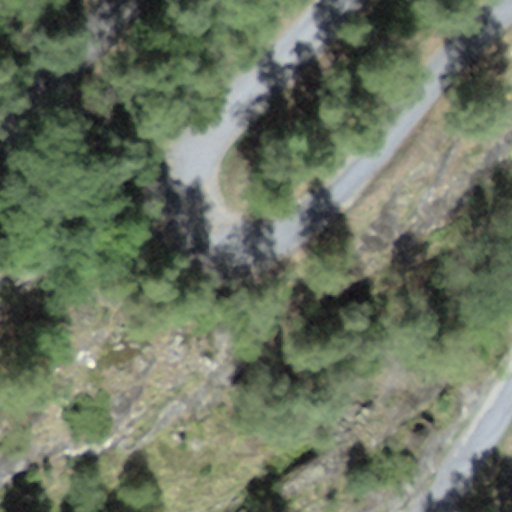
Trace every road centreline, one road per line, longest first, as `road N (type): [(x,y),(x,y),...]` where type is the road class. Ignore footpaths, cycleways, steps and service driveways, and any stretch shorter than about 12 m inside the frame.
road 1 (unclassified): [(384,0),(211,179),(217,233),(270,269),(321,266),(511,47)]
road 2 (unclassified): [(0,178),(158,0)]
road 3 (unclassified): [(511,401),(445,511)]
